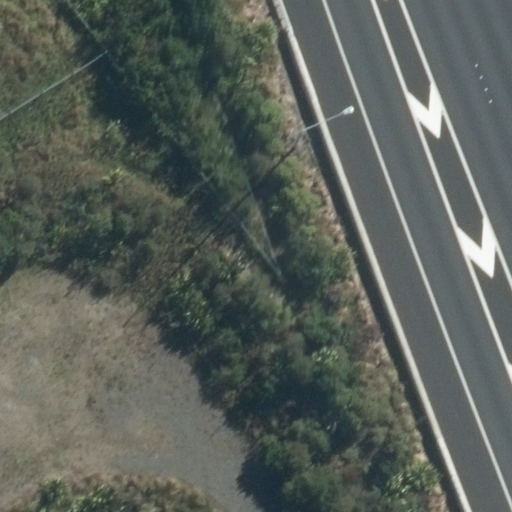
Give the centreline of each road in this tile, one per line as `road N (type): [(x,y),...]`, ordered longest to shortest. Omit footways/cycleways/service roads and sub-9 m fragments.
road 1 (motorway): [(511,500),(328,0)]
road 2 (track): [(0,384),(108,385),(171,405),(284,511)]
road 3 (motorway): [(511,137),(457,0)]
